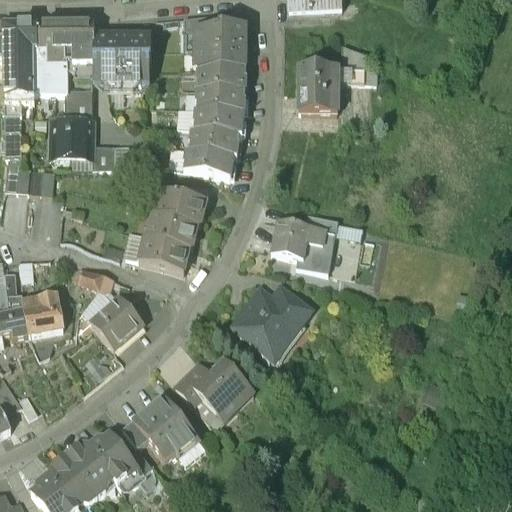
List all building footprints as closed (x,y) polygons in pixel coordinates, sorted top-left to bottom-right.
[(220,19),(220,9),(185,12),(185,23),(196,23),(196,21),(220,21),(220,19)] [(93,32),(93,19),(36,20),(36,44),(32,44),(32,58),(67,58),(67,75),(93,75),(93,32)] [(220,21),(196,21),(196,23),(196,43),(199,43),(245,43),(245,31),(243,31),(243,20),(220,19),(220,21)] [(13,21),(3,26),(4,101),(19,100),(21,100),(33,100),(33,91),(32,58),(32,44),(36,44),(36,20),(13,21)] [(106,33),(93,32),(93,75),(93,78),(105,78),(106,33)] [(109,88),(139,89),(144,77),(148,78),(148,57),(149,57),(150,33),(106,33),(105,78),(109,78),(109,88)] [(245,63),(245,43),(199,43),(199,62),(243,63),(245,63)] [(33,91),(64,91),(67,91),(67,88),(67,75),(67,58),(32,58),(33,91)] [(298,58),(298,106),(337,106),(337,87),(337,85),(332,85),(333,73),(333,59),(298,58)] [(333,73),(342,74),(365,74),(365,59),(362,59),(333,59),(333,73)] [(365,59),(365,74),(375,74),(375,59),(365,59)] [(243,73),(243,63),(199,62),(198,83),(243,86),(245,86),(246,73),(243,73)] [(337,85),(337,87),(341,88),(342,74),(333,73),(332,85),(337,85)] [(242,95),(243,86),(198,83),(197,83),(196,105),(240,108),(243,108),(244,95),(242,95)] [(89,88),(67,88),(67,91),(64,91),(64,98),(89,98),(89,88)] [(89,98),(64,98),(64,115),(92,115),(92,98),(89,98)] [(19,165),(20,156),(19,100),(4,101),(5,156),(8,156),(5,188),(16,189),(19,165)] [(238,129),(242,129),(242,117),(240,116),(240,108),(196,105),(194,104),(193,125),(238,129)] [(51,115),(53,154),(92,154),(92,143),(92,115),(64,115),(51,115)] [(189,144),(232,151),(237,152),(239,138),(237,138),(238,129),(193,125),(190,125),(189,144)] [(92,143),(92,154),(92,166),(114,166),(114,142),(92,143)] [(232,151),(189,144),(186,144),(183,165),(231,172),(233,160),(231,160),(232,151)] [(19,165),(16,189),(28,190),(30,166),(19,165)] [(42,166),(30,166),(28,190),(39,191),(42,166)] [(42,166),(39,191),(51,192),(54,166),(42,166)] [(211,180),(182,177),(179,188),(205,194),(208,194),(211,180)] [(153,208),(197,218),(199,219),(205,194),(179,188),(160,183),(153,208)] [(325,218),(325,220),(333,221),(336,210),(305,204),(303,214),(325,218)] [(145,231),(189,242),(191,242),(197,218),(153,208),(151,207),(145,231)] [(276,211),(269,243),(301,249),(304,231),(321,235),(325,220),(325,218),(303,214),(291,212),(291,214),(276,211)] [(130,228),(124,252),(183,266),(189,242),(145,231),(130,228)] [(30,252),(18,252),(19,264),(30,263),(30,252)] [(78,272),(83,259),(79,257),(74,271),(78,272)] [(78,272),(96,278),(101,265),(83,259),(78,272)] [(4,265),(5,279),(8,304),(23,302),(22,290),(15,291),(13,265),(4,265)] [(101,265),(96,278),(107,282),(111,269),(101,265)] [(0,306),(8,304),(5,279),(0,279),(0,306)] [(261,279),(231,316),(272,348),(310,300),(292,285),(282,296),(261,279)] [(112,337),(142,310),(118,283),(88,310),(112,337)] [(39,298),(23,302),(27,327),(62,320),(55,286),(38,289),(39,298)] [(27,327),(23,302),(8,304),(0,306),(0,326),(10,325),(11,330),(27,327)] [(40,329),(29,331),(38,347),(48,342),(40,329)] [(199,344),(173,369),(190,386),(199,377),(214,393),(228,379),(235,386),(251,371),(223,342),(209,355),(199,344)] [(162,381),(132,405),(146,423),(162,443),(193,418),(162,381)] [(120,411),(136,431),(146,423),(132,405),(131,403),(120,411)] [(106,420),(102,419),(88,430),(113,461),(120,470),(127,465),(132,465),(142,457),(127,438),(110,417),(106,420)] [(106,473),(105,468),(113,461),(88,430),(85,426),(76,433),(74,431),(63,440),(96,481),(106,473)] [(136,431),(127,438),(142,457),(151,450),(136,431)] [(81,487),(87,488),(96,481),(63,440),(52,449),(54,452),(47,458),(75,492),(81,487)] [(47,458),(33,469),(33,473),(29,476),(47,498),(58,511),(67,511),(71,509),(71,503),(79,498),(75,492),(47,458)] [(0,486),(0,511),(17,511),(14,504),(10,506),(4,494),(0,486)] [(14,504),(17,511),(28,511),(30,511),(18,486),(4,494),(10,506),(14,504)] [(58,511),(47,498),(32,510),(32,511),(58,511)]
